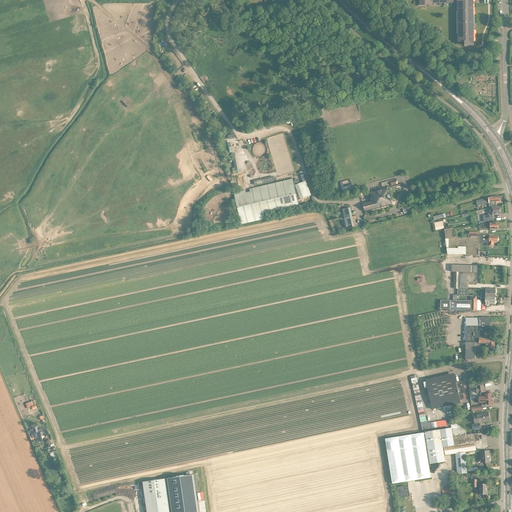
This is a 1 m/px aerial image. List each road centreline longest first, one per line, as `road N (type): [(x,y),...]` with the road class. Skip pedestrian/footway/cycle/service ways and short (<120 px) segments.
road 1 (track): [(82,509),(61,446),(417,370),(511,360)]
road 2 (track): [(168,77),(210,139),(224,179),(199,196),(185,234),(15,270),(0,288)]
road 3 (unclassified): [(235,132),(168,35),(166,11),(176,0)]
road 4 (tertiary): [(499,140),(503,0)]
road 5 (secondary): [(507,511),(510,371)]
road 6 (secondary): [(431,78),(484,132),(510,185)]
road 7 (track): [(188,65),(168,77),(147,47),(89,0)]
road 8 (track): [(83,0),(99,64),(68,119)]
road 9 (secondary): [(431,78),(339,0)]
